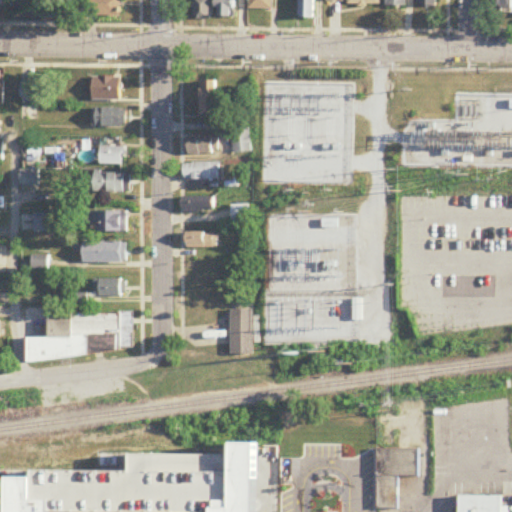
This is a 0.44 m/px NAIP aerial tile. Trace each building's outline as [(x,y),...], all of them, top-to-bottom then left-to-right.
[(88,0),(89,17),(122,17),(121,0),(88,0)] [(194,0),(194,22),(212,22),(212,0),(194,0)] [(217,0),(218,18),(235,18),(235,0),(217,0)] [(314,20),(314,0),(299,0),(300,20),(314,20)] [(94,102),(122,102),(122,78),(94,78),(94,102)] [(40,82),(21,82),(21,122),(40,122),(40,82)] [(219,117),(219,83),(202,82),(201,117),(219,117)] [(127,128),(127,110),(92,110),(92,128),(127,128)] [(236,151),(250,151),(249,134),(235,134),(236,151)] [(219,139),(188,139),(188,156),(219,156),(219,139)] [(124,166),(124,148),(101,148),(101,166),(124,166)] [(220,182),(220,164),(185,164),(185,182),(220,182)] [(39,187),(39,172),(21,172),(21,187),(39,187)] [(131,194),(131,175),(95,175),(95,194),(131,194)] [(183,213),(215,213),(215,199),(183,199),(183,213)] [(232,223),(250,223),(249,207),(232,207),(232,223)] [(128,213),(90,213),(90,226),(94,226),(94,234),(128,234),(128,213)] [(34,215),(34,234),(50,234),(50,215),(34,215)] [(218,236),(188,236),(188,250),(218,250),(218,236)] [(127,243),(84,243),(84,263),(127,263),(127,243)] [(127,280),(97,280),(97,298),(127,298),(127,280)] [(254,311),(232,311),(232,356),(254,356),(254,311)] [(135,357),(134,314),(73,316),(74,321),(49,321),(49,339),(29,339),(29,359),(135,357)] [(377,448),(376,508),(397,508),(398,475),(418,475),(419,448),(377,448)] [(0,511),(0,508),(12,480),(269,479),(269,511),(0,511)] [(503,511),(503,498),(461,498),(460,511),(503,511)]
